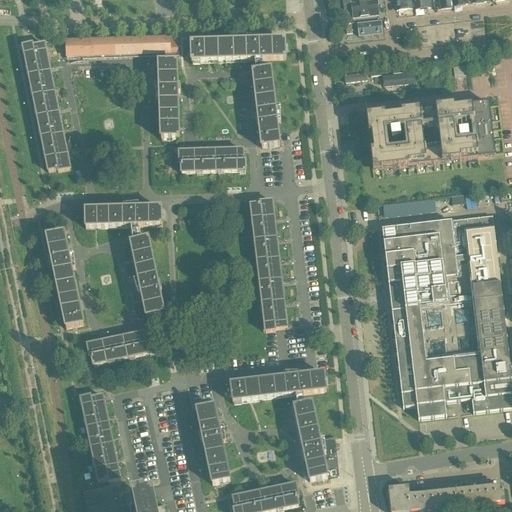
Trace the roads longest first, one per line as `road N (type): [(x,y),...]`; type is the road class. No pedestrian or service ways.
road 1 (residential): [(149,199),(146,67),(79,63),(65,75),(92,201)]
road 2 (residential): [(363,473),(329,188)]
road 3 (residential): [(41,0),(47,19),(58,24),(309,18)]
road 4 (residential): [(202,511),(167,326)]
road 5 (residential): [(363,473),(511,447)]
road 6 (residential): [(253,144),(188,146),(187,74)]
road 7 (residential): [(329,188),(313,52)]
road 8 (residential): [(389,43),(413,57),(511,46)]
road 9 (residential): [(253,144),(246,86),(231,75),(187,74)]
